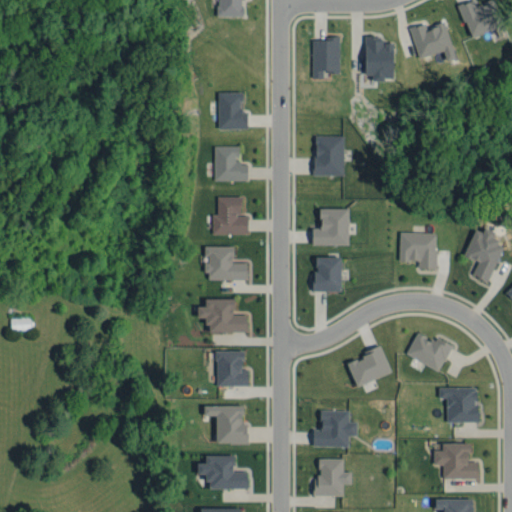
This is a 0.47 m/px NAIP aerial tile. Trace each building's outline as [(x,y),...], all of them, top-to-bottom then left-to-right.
[(241,13),(240,0),(213,0),(213,13),(241,13)] [(466,34),(500,23),(492,0),(476,0),(472,1),(471,0),(457,0),(455,1),(466,34)] [(413,55),(439,48),(442,58),(451,55),(441,19),(422,24),(422,20),(406,24),(413,55)] [(307,35),(308,75),(319,74),(319,68),(335,68),(334,35),(307,35)] [(361,71),(369,71),(369,76),(390,76),(389,35),(361,36),(361,71)] [(214,125),(244,124),(243,109),(240,109),(240,88),(214,88),(214,125)] [(311,171),(340,171),(339,131),(310,132),(311,171)] [(210,177),(244,177),(243,159),(234,159),(234,142),(209,143),(210,177)] [(244,230),(243,212),(239,212),(239,193),(213,193),(213,211),(207,211),(208,231),(244,230)] [(344,205),(316,205),(316,222),(306,222),(306,241),(344,241),(344,205)] [(470,225),(460,253),(474,258),(468,272),(485,278),(499,240),(488,236),(491,228),(481,224),(479,229),(470,225)] [(394,257),(414,257),(414,264),(431,265),(433,230),(395,228),(394,257)] [(243,259),(229,259),(229,243),(200,243),(200,256),(202,256),(202,276),(244,276),(243,259)] [(336,254),(310,254),(311,288),(337,287),(336,254)] [(511,279),(501,288),(511,302),(511,279)] [(230,295),(201,296),(201,303),(193,303),(194,315),(203,315),(203,329),(244,328),(244,311),(230,311),(230,295)] [(7,327),(27,326),(26,313),(6,314),(7,327)] [(402,351),(435,367),(447,341),(430,333),(428,337),(412,329),(402,351)] [(343,360),(352,382),(387,369),(376,342),(357,349),(359,354),(343,360)] [(212,382),(244,382),(244,366),(239,366),(239,347),(212,347),(212,382)] [(434,384),(434,395),(442,395),(442,419),(475,418),(474,402),(472,402),(471,384),(434,384)] [(241,402),(198,403),(199,413),(211,413),(212,441),(242,440),(241,402)] [(344,407),(317,407),(316,426),(309,426),(309,443),(344,443),(344,432),(352,433),(352,418),(344,418),(344,407)] [(466,440),(437,439),(437,447),(429,447),(429,461),(439,461),(438,474),(474,475),(474,458),(466,458),(466,440)] [(244,485),(244,468),(230,468),(230,452),(201,452),(201,460),(193,460),(192,471),(203,471),(203,485),(244,485)] [(339,455),(311,455),(310,492),(339,493),(339,481),(347,481),(347,469),(339,468),(339,455)] [(439,511),(469,511),(469,495),(429,495),(430,505),(439,505),(439,511)]
